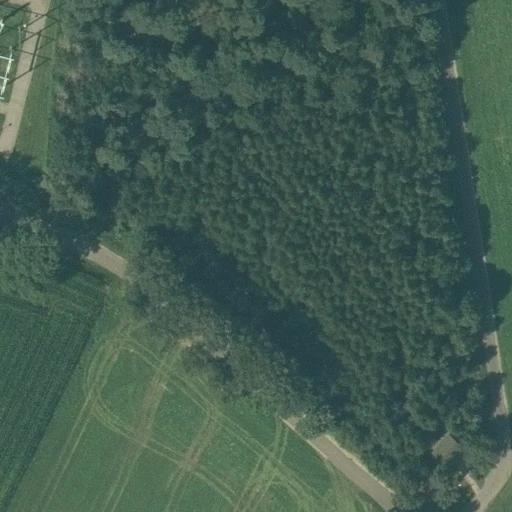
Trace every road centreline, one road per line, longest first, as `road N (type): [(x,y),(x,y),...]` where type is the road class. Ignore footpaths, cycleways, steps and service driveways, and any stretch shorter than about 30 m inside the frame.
road 1 (unclassified): [(439,0),(504,443),(496,479),(473,511)]
road 2 (unclassified): [(410,511),(198,319),(111,260),(0,217)]
